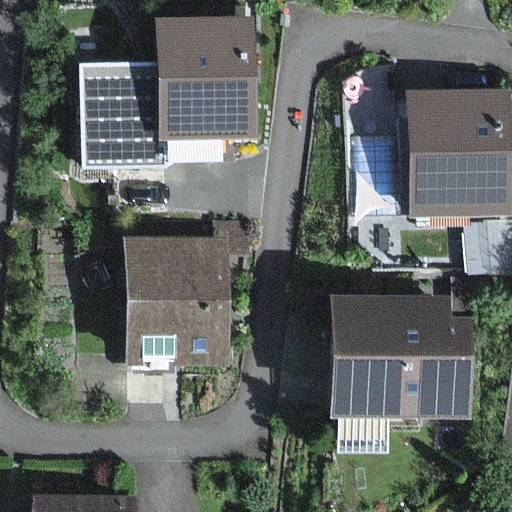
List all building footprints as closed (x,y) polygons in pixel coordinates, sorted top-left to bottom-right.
[(239,37),(151,37),(152,151),(240,151),(239,37)] [(489,102),(410,102),(409,231),(489,231),(489,102)] [(221,254),(118,255),(119,363),(221,362),(221,254)] [(462,321),(348,316),(343,424),(457,429),(462,321)] [(166,511),(167,510),(42,502),(41,511),(166,511)]
